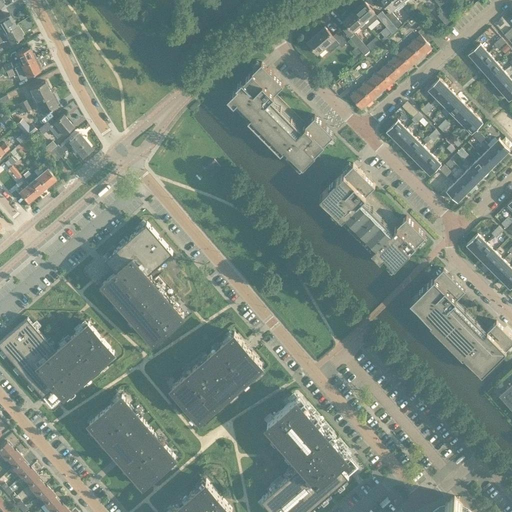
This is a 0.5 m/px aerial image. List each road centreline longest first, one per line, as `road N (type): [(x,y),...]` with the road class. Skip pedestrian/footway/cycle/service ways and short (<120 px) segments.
road 1 (residential): [(421,499),(147,181)]
road 2 (residential): [(0,310),(147,181)]
road 3 (residential): [(359,127),(507,0)]
road 4 (residential): [(118,148),(87,113),(28,0)]
road 5 (residential): [(100,511),(0,399)]
road 6 (residential): [(458,231),(359,127)]
road 7 (residential): [(359,127),(264,33)]
road 8 (residential): [(118,148),(25,227)]
road 9 (residential): [(511,492),(478,455),(421,499)]
road 10 (residential): [(37,240),(128,160)]
road 11 (residential): [(511,317),(443,244),(458,231)]
